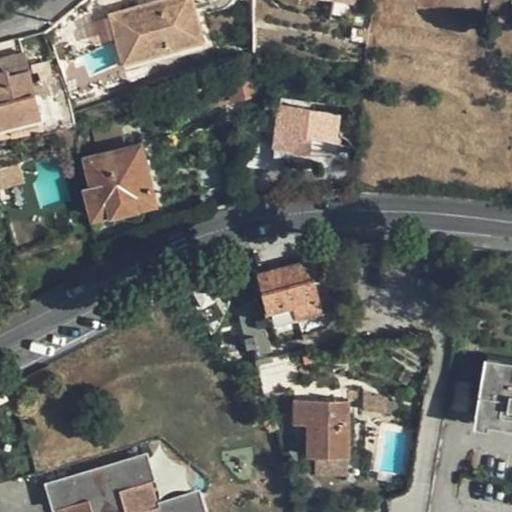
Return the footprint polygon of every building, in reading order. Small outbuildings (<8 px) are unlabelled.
[(174,0),(112,18),(125,65),(206,43),(194,0),(174,0)] [(99,41),(111,39),(108,19),(96,20),(99,41)] [(0,72),(0,117),(2,126),(44,115),(31,70),(14,74),(13,69),(0,72)] [(253,76),(211,88),(217,110),(259,98),(253,76)] [(284,110),(276,163),(289,165),(290,156),(298,158),(299,151),(338,158),(344,119),(340,118),(341,110),(299,103),(297,112),(284,110)] [(90,191),(96,217),(156,203),(142,148),(90,161),(96,190),(90,191)] [(199,167),(206,195),(232,188),(225,160),(199,167)] [(262,275),(271,311),(296,305),(298,316),(324,309),(322,298),(337,294),(328,259),(262,275)] [(241,312),(250,348),(254,347),(267,399),(297,392),(297,424),(311,425),(311,457),(318,457),(318,479),(350,479),(351,395),(322,394),(322,387),(304,390),(296,361),(277,365),(263,306),(241,312)] [(90,356),(100,385),(110,391),(123,387),(125,378),(138,374),(135,365),(170,353),(158,320),(126,332),(118,311),(103,317),(110,337),(94,343),(97,353),(90,356)] [(511,362),(491,359),(482,416),(495,418),(493,426),(511,428),(511,362)] [(450,382),(447,411),(464,413),(464,410),(468,411),(469,400),(467,400),(469,384),(450,382)] [(209,511),(203,490),(164,502),(150,454),(46,486),(54,511),(209,511)]
